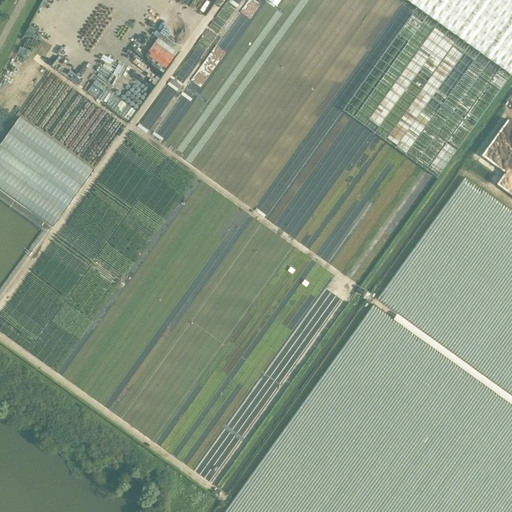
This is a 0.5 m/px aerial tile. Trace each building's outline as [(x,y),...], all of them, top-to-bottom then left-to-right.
[(511,0),(271,0),(277,4),(280,0),(410,0),(511,73),(511,0)] [(165,28),(158,37),(174,47),(180,37),(165,28)] [(184,81),(205,51),(196,44),(175,74),(184,81)] [(110,102),(115,94),(106,88),(111,81),(103,77),(101,82),(96,79),(89,89),(110,102)] [(97,165),(124,124),(84,98),(81,103),(78,101),(73,108),(78,111),(74,116),(78,119),(68,134),(78,140),(72,149),(97,165)] [(0,191),(54,226),(93,166),(16,117),(0,141),(0,191)] [(426,246),(418,243),(412,256),(409,254),(405,264),(417,269),(417,267),(422,269),(425,264),(420,262),(426,246)] [(245,480),(224,511),(259,511),(259,502),(254,499),(249,499),(249,497),(254,489),(251,487),(250,483),(245,480)]
